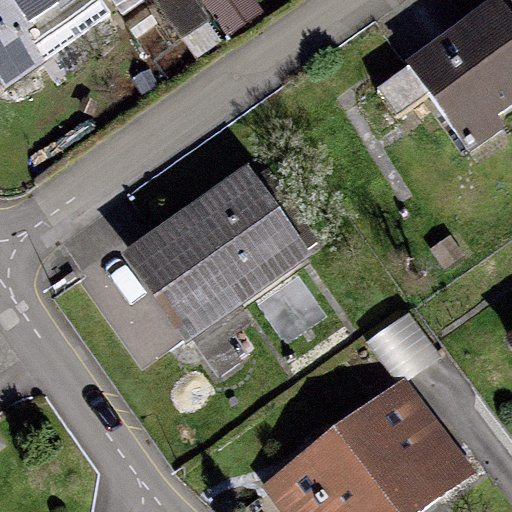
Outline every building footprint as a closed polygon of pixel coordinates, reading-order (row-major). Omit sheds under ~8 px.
[(92,8),(85,0),(0,0),(0,52),(7,48),(18,62),(92,8)] [(175,0),(133,0),(166,49),(195,30),(175,0)] [(511,42),(492,15),(400,81),(460,164),(497,138),(490,128),(511,112),(511,42)] [(234,190),(115,273),(190,378),(209,365),(186,331),(285,262),(234,190)] [(398,397),(262,501),(270,511),(427,511),(464,484),(398,397)]
